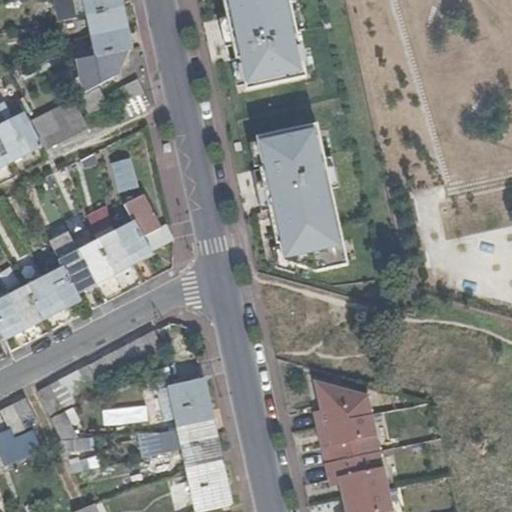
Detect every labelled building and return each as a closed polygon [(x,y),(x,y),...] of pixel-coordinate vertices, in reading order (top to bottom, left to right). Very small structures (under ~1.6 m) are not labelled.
[(120,0),(119,0),(83,0),(87,15),(122,8),(120,0)] [(288,0),(222,0),(226,19),(232,47),(235,60),(238,60),(239,63),(244,86),(245,91),(305,78),(296,33),(289,3),(288,0)] [(297,1),(289,3),(296,33),(304,31),(297,1)] [(124,21),(122,8),(87,15),(92,36),(126,29),(124,21)] [(226,19),(218,20),(224,48),(232,47),(226,19)] [(129,43),(126,29),(92,36),(97,58),(128,51),(130,46),(129,43)] [(239,63),(231,65),(236,88),(244,86),(239,63)] [(138,79),(114,90),(121,104),(143,93),(141,86),(138,79)] [(102,100),(97,89),(82,97),(88,108),(102,100)] [(143,93),(121,104),(127,117),(143,109),(149,106),(146,99),(143,93)] [(79,98),(66,104),(80,134),(94,127),(87,115),(79,98)] [(66,104),(49,113),(63,142),(80,134),(66,104)] [(1,113),(0,113),(0,139),(1,142),(11,162),(43,148),(27,115),(16,121),(12,112),(3,116),(1,113)] [(47,150),(63,142),(49,113),(32,122),(47,150)] [(323,159),(315,125),(255,138),(256,143),(262,167),(262,169),(259,170),(262,184),(268,212),(276,245),(279,245),(280,247),(283,263),(295,266),(316,272),(347,265),(330,190),(323,159)] [(0,167),(11,162),(1,142),(0,139),(0,167)] [(256,143),(248,145),(254,169),(262,167),(256,143)] [(132,158),(112,164),(121,193),(141,186),(132,158)] [(331,158),(323,159),(330,190),(338,188),(331,158)] [(262,184),(254,185),(260,213),(268,212),(262,184)] [(134,221),(117,230),(133,262),(151,252),(149,249),(172,237),(169,221),(161,224),(143,186),(122,196),(134,221)] [(50,240),(64,268),(77,292),(96,282),(80,250),(70,229),(50,240)] [(115,272),(133,262),(117,230),(98,240),(115,272)] [(96,282),(115,272),(98,240),(80,250),(96,282)] [(283,263),(280,247),(271,249),(276,270),(293,274),(295,266),(283,263)] [(80,299),(77,292),(64,268),(44,278),(61,309),(80,299)] [(43,319),(61,309),(44,278),(26,288),(43,319)] [(24,329),(43,319),(26,288),(7,298),(24,329)] [(0,341),(24,329),(7,298),(0,301),(0,341)] [(154,331),(141,338),(153,362),(166,355),(154,331)] [(141,338),(128,345),(140,369),(153,362),(141,338)] [(128,345),(115,351),(128,375),(140,369),(128,345)] [(115,351),(102,358),(115,382),(128,375),(115,351)] [(102,358),(89,365),(102,389),(115,382),(102,358)] [(89,365),(77,372),(90,395),(102,389),(89,365)] [(77,372),(65,378),(77,402),(90,395),(77,372)] [(65,378),(51,385),(64,409),(77,402),(65,378)] [(177,425),(211,418),(207,399),(202,379),(169,385),(177,425)] [(320,411),(312,412),(315,427),(325,425),(371,415),(367,397),(313,382),(320,411)] [(51,416),(64,409),(51,385),(39,391),(51,416)] [(27,399),(15,405),(24,430),(33,425),(37,424),(27,399)] [(11,436),(24,430),(15,405),(1,412),(11,436)] [(68,411),(66,412),(52,419),(55,424),(62,441),(79,439),(68,411)] [(324,465),(380,453),(371,415),(325,425),(330,446),(320,448),(324,465)] [(164,452),(182,447),(216,440),(214,430),(211,418),(177,425),(160,429),(164,452)] [(315,427),(320,448),(330,446),(325,425),(315,427)] [(218,450),(216,440),(182,447),(187,466),(221,460),(218,450)] [(342,500),(388,490),(380,453),(324,465),(328,482),(337,479),(339,486),(342,500)] [(76,472),(103,467),(101,457),(74,462),(76,472)] [(224,476),(221,460),(187,466),(196,508),(197,507),(208,502),(218,499),(229,498),(224,476)] [(329,488),(339,486),(337,479),(328,482),(329,488)] [(392,511),(388,490),(342,500),(344,511),(392,511)]
